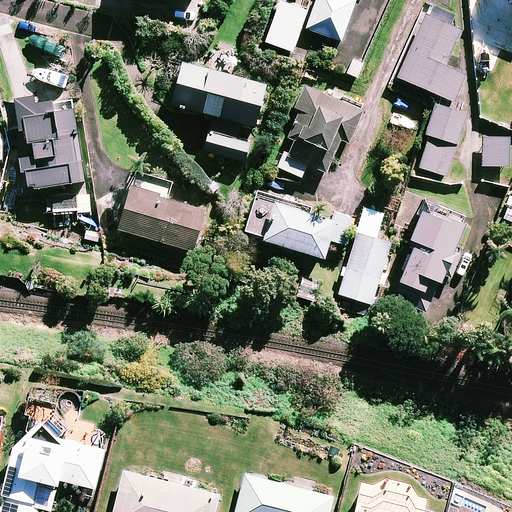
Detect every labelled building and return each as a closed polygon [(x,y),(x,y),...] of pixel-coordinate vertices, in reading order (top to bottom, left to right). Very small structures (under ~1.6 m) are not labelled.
[(307,10),(281,0),(265,44),(291,53),(307,10)] [(355,1),(351,0),(316,0),(306,31),(341,43),(355,1)] [(461,32),(425,16),(397,79),(453,104),(465,78),(444,69),(461,32)] [(216,71),(241,67),(239,54),(233,55),(232,47),(213,50),(216,71)] [(204,152),(244,163),(250,143),(237,140),(241,126),(254,130),(266,87),(183,64),(171,106),(225,121),(222,129),(211,126),(204,152)] [(362,113),(305,88),(294,111),(299,113),(284,146),(288,148),(278,169),(301,179),(307,166),(326,174),(340,142),(348,145),(362,113)] [(79,136),(71,102),(51,107),(51,104),(38,107),(36,98),(14,103),(27,159),(21,160),(29,193),(86,180),(75,137),(79,136)] [(435,104),(424,137),(427,138),(417,168),(447,178),(468,116),(435,104)] [(509,139),(481,138),(480,167),(508,168),(509,139)] [(171,185),(135,175),(119,231),(193,253),(204,213),(166,202),(171,185)] [(310,210),(257,194),(245,233),(263,238),(262,242),(324,261),(329,242),(344,246),(352,219),(334,213),(331,222),(308,215),(310,210)] [(437,210),(422,204),(411,234),(415,236),(393,292),(428,305),(439,275),(443,276),(464,221),(437,210)] [(339,296),(373,305),(379,284),(384,285),(395,246),(375,241),(383,215),(364,210),(347,267),(342,266),(339,277),(344,278),(339,296)] [(43,425),(14,446),(0,503),(0,511),(37,511),(39,509),(51,511),(58,481),(94,490),(104,451),(60,440),(58,438),(66,431),(54,416),(43,425)] [(214,511),(219,496),(194,490),(197,480),(178,475),(175,485),(124,472),(113,511),(214,511)] [(329,511),(333,497),(245,475),(236,511),(329,511)] [(416,497),(411,485),(384,479),(375,487),(362,484),(354,511),(432,511),(425,510),(427,500),(416,497)]
